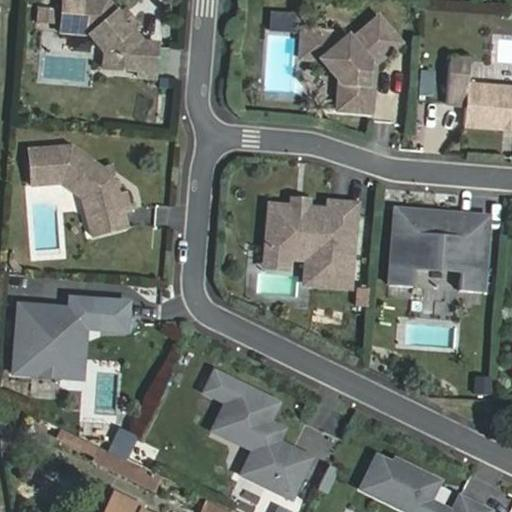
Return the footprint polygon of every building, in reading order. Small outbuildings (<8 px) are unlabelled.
[(108,6),(65,3),(62,39),(90,42),(106,61),(116,62),(121,67),(121,77),(141,78),(140,84),(156,86),(159,50),(144,49),(131,33),(121,21),(108,6)] [(269,11),(267,30),(295,32),(297,14),(269,11)] [(127,17),(121,21),(131,33),(136,28),(127,17)] [(337,116),(370,119),(372,91),(365,91),(366,77),(374,71),(399,49),(378,24),(350,48),(346,43),(340,48),(332,39),(317,38),(315,65),(320,65),(337,92),(337,116)] [(315,65),(317,38),(302,37),(300,64),(315,65)] [(116,62),(106,61),(105,76),(121,77),(121,67),(116,62)] [(511,93),(468,90),(470,66),(450,64),(447,109),(466,111),(464,132),(511,135),(511,93)] [(418,97),(432,98),(435,72),(420,70),(418,97)] [(372,91),(374,71),(366,77),(365,91),(372,91)] [(102,178),(104,174),(74,153),(30,157),(33,192),(63,189),(84,203),(94,241),(128,232),(124,217),(130,216),(125,198),(119,200),(115,182),(109,183),(102,178)] [(115,182),(113,173),(104,174),(102,178),(109,183),(115,182)] [(309,212),(310,204),(295,203),(294,211),(298,211),(298,215),(306,216),(306,212),(309,212)] [(351,291),(359,209),(332,206),(331,214),(309,212),(306,212),(306,216),(298,215),(298,211),(294,211),(272,209),(269,254),(317,258),(314,288),(351,291)] [(490,222),(397,215),(391,290),(414,292),(416,275),(424,268),(455,270),(463,279),(461,296),(484,298),(490,222)] [(317,258),(269,254),(267,271),(289,272),(290,261),(310,263),(308,288),(314,288),(317,258)] [(97,333),(99,306),(71,304),(71,314),(20,311),(15,379),(41,381),(42,373),(63,375),(77,364),(79,339),(86,340),(87,333),(97,333)] [(42,373),(41,381),(83,384),(86,340),(79,339),(77,364),(63,375),(42,373)] [(251,396),(215,378),(206,397),(224,406),(230,409),(223,425),(229,443),(252,454),(240,479),(289,502),(305,468),(287,460),(290,454),(272,446),(276,436),(265,431),(276,408),(262,401),(261,404),(249,398),(251,396)] [(230,409),(224,406),(210,434),(229,443),(223,425),(230,409)] [(13,425),(18,415),(7,409),(2,418),(13,425)] [(306,425),(299,442),(328,455),(336,438),(306,425)] [(98,452),(99,450),(63,433),(60,440),(95,457),(98,452)] [(156,481),(98,452),(95,457),(92,464),(151,492),(156,481)] [(475,511),(456,502),(450,511),(437,511),(441,505),(430,499),(433,492),(436,486),(392,464),(390,469),(374,461),(358,494),(393,511),(475,511)] [(322,496),(333,475),(325,471),(315,492),(322,496)] [(445,497),(433,492),(430,499),(441,505),(445,497)] [(134,511),(135,511),(137,507),(112,495),(109,502),(103,511),(134,511)]
